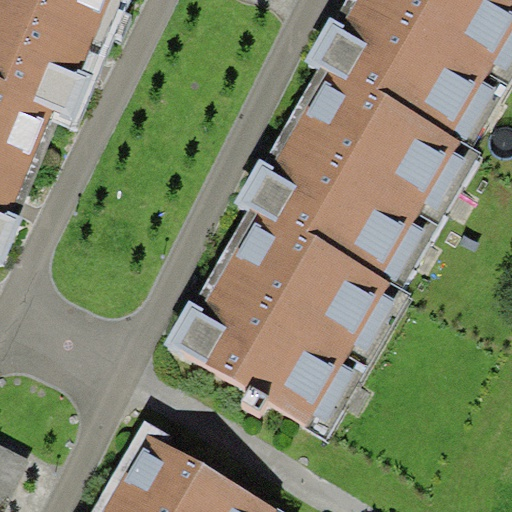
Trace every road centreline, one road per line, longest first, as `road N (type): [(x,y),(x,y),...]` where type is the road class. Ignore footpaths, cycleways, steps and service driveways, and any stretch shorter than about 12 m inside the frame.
road 1 (residential): [(114,359),(294,0)]
road 2 (residential): [(156,0),(7,310)]
road 3 (residential): [(38,511),(114,359)]
